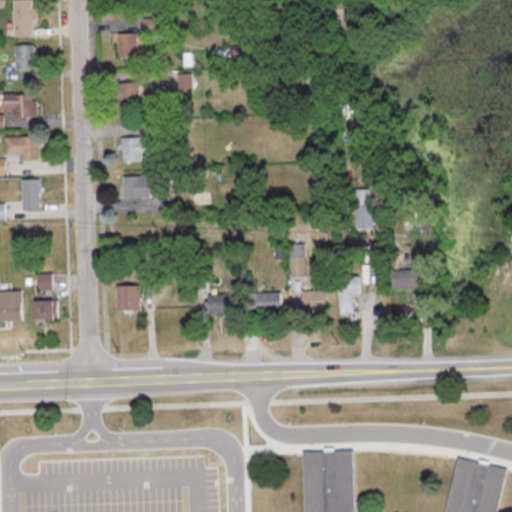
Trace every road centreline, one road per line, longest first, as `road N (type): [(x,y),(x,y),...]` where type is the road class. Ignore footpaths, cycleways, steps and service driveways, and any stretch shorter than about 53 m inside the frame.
road 1 (tertiary): [(511,367),(0,385)]
road 2 (residential): [(96,382),(81,0)]
